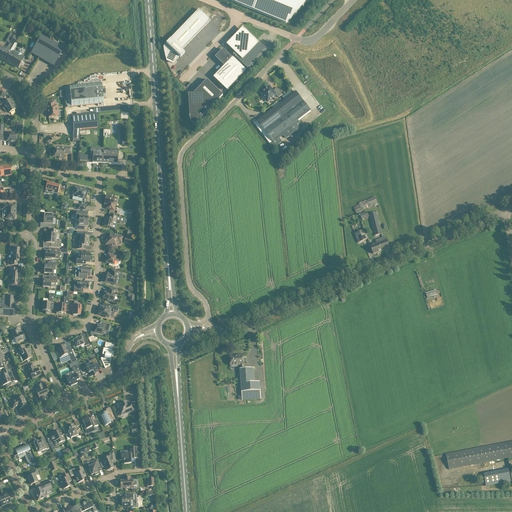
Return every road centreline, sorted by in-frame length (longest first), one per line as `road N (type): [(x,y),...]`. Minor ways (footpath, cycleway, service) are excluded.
road 1 (unclassified): [(208,328),(208,308),(188,279),(179,159),(295,38)]
road 2 (unclassified): [(504,210),(226,331)]
road 3 (primary): [(167,263),(148,0)]
road 4 (residential): [(89,322),(100,175)]
road 5 (primary): [(186,511),(177,384)]
